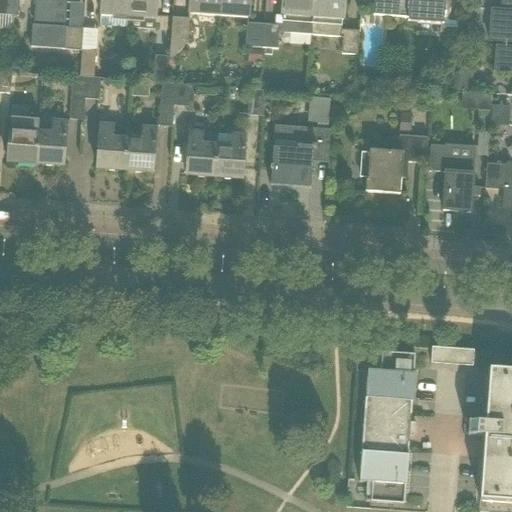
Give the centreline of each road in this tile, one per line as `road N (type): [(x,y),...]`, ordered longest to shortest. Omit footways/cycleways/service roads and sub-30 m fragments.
road 1 (tertiary): [(511,272),(0,235)]
road 2 (tertiary): [(0,269),(511,304)]
